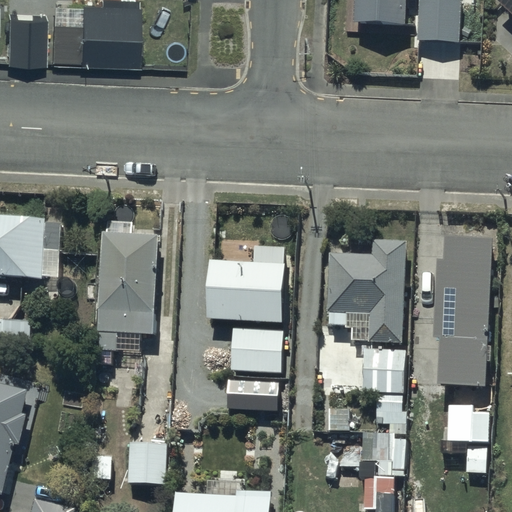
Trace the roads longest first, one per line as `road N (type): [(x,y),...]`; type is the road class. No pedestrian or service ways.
road 1 (residential): [(271,136),(0,126)]
road 2 (residential): [(511,147),(271,136)]
road 3 (residential): [(271,136),(278,0)]
